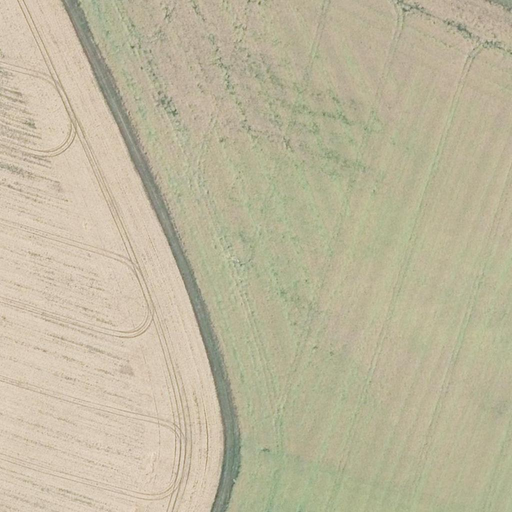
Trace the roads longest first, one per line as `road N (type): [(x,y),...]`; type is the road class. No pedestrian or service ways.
road 1 (track): [(220,511),(232,446),(205,323),(68,0)]
road 2 (track): [(232,446),(434,511)]
